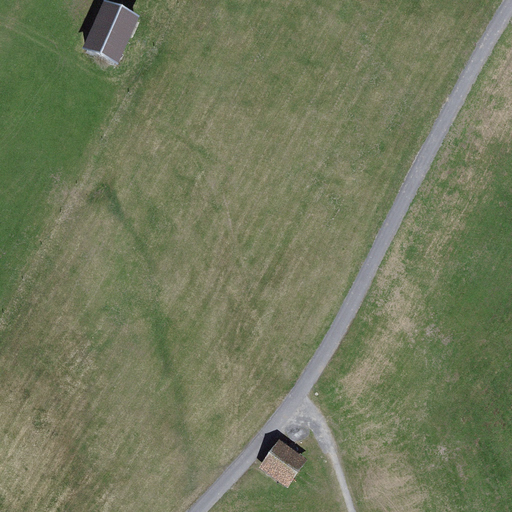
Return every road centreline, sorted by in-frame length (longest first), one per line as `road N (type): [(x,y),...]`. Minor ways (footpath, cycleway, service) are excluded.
road 1 (track): [(299,403),(511,5)]
road 2 (track): [(299,403),(205,511)]
